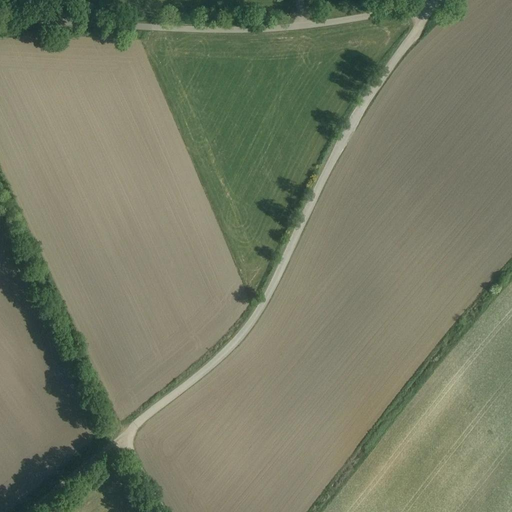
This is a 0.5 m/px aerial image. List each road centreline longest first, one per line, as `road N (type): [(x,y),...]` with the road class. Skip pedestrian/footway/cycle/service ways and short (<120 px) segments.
road 1 (track): [(433,4),(350,119),(256,314),(212,363),(121,437)]
road 2 (unclassified): [(439,0),(414,12),(280,30),(0,19)]
road 3 (track): [(300,511),(511,251)]
road 4 (track): [(121,437),(0,171)]
